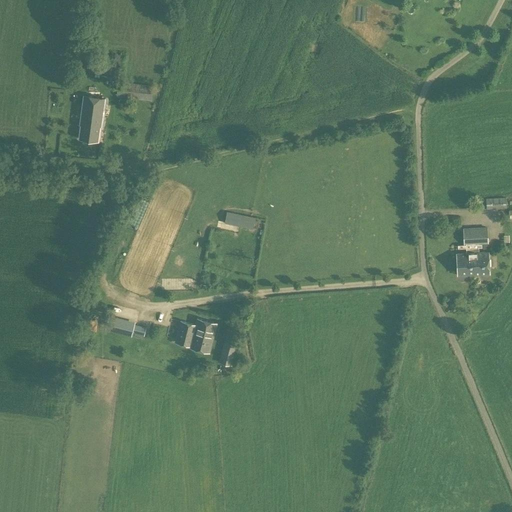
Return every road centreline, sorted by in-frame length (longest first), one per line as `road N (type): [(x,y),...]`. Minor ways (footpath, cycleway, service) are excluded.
road 1 (unclassified): [(511,474),(422,269),(418,108),(431,75),(481,38),(501,0)]
road 2 (track): [(418,108),(133,172),(88,172)]
road 3 (unknown): [(422,269),(155,307),(120,295)]
